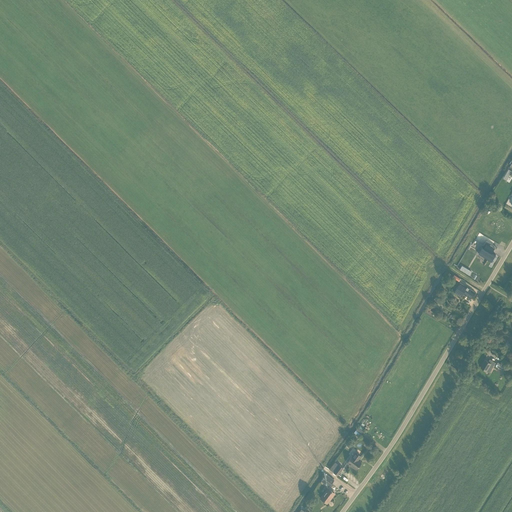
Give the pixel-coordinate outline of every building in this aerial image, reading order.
[(483,246),(479,253),(491,261),(496,254),(487,249),(490,244),(487,243),(485,247),(483,246)] [(460,283),(454,292),(461,296),(463,293),(470,298),(474,291),(460,283)] [(434,299),(434,298),(431,303),(432,303),(431,305),(438,309),(441,304),(440,300),(435,297),(434,299)] [(486,359),(481,367),(490,372),(495,363),(490,360),(489,362),(486,359)] [(498,362),(495,366),(503,371),(506,367),(498,362)] [(357,436),(365,430),(360,424),(352,430),(357,436)] [(356,469),(361,463),(358,460),(360,456),(356,453),(353,457),(352,456),(347,463),(356,469)] [(336,463),(331,470),(338,475),(343,468),(336,463)] [(326,474),(321,481),(329,487),(334,480),(326,474)] [(327,503),(331,497),(334,493),(328,488),(320,498),(327,503)]
